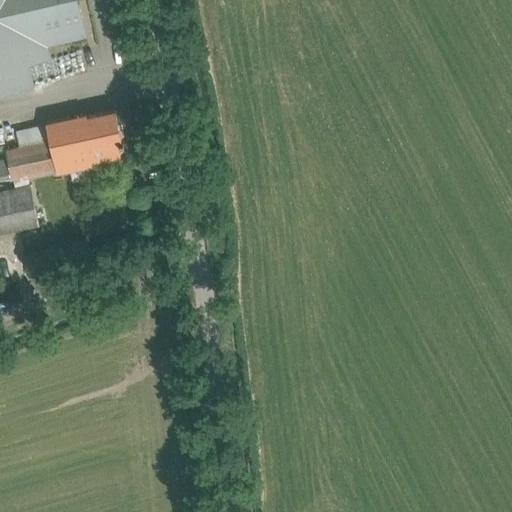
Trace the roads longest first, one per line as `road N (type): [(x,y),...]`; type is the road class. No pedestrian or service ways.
road 1 (unclassified): [(224,511),(214,395),(187,244)]
road 2 (unclassified): [(187,244),(142,0)]
road 3 (unclassified): [(0,309),(187,244)]
